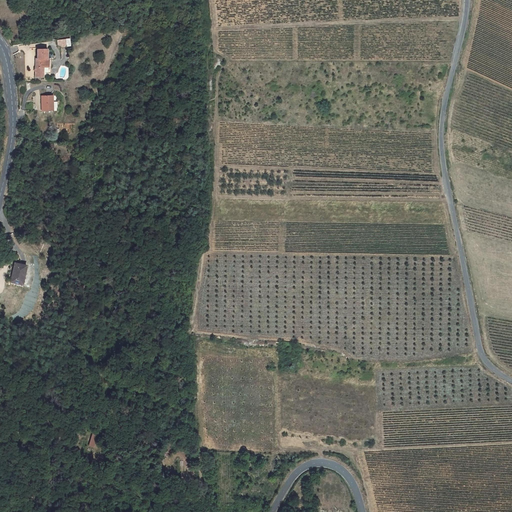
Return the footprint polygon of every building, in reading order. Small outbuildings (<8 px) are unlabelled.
[(71,38),(58,39),(58,47),(71,46),(71,38)] [(43,67),(52,67),(52,52),(46,52),(46,42),(36,42),(35,54),(34,54),(34,71),(43,71),(43,67)] [(41,105),(51,106),(51,90),(42,90),(41,105)] [(25,277),(28,257),(16,256),(12,274),(25,277)] [(88,446),(94,448),(98,434),(92,432),(88,446)]
